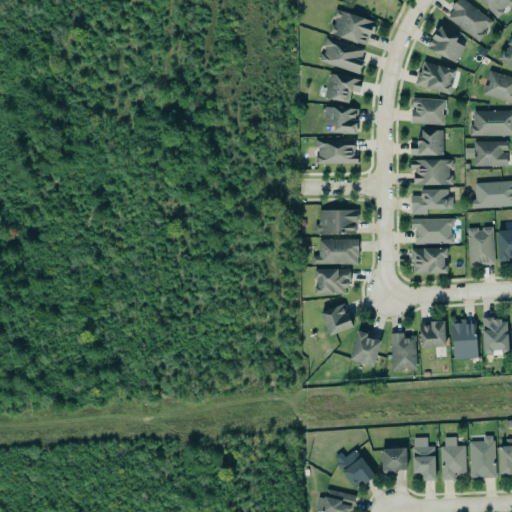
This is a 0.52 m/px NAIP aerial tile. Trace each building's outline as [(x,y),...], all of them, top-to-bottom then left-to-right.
[(453,0),(442,17),(476,41),(491,20),(463,0),(453,0)] [(476,0),(493,19),(501,12),(498,9),(504,4),(506,7),(511,2),(510,0),(476,0)] [(373,21),(370,30),(368,30),(363,44),(325,32),(328,23),(331,24),(333,17),(330,16),(333,8),(345,11),(361,16),(361,17),(373,21)] [(457,36),(436,27),(426,50),(456,63),(463,46),(454,43),(457,36)] [(314,59),(322,36),(361,48),(360,51),(363,52),(356,73),(314,59)] [(511,70),(493,58),(499,49),(501,51),(506,43),(504,42),(508,36),(511,38),(511,70)] [(420,60),(434,64),(434,63),(453,68),(450,76),(447,75),(445,82),(448,83),(446,93),(411,84),(414,71),(417,71),(420,60)] [(481,95),(511,103),(511,77),(488,71),(481,95)] [(326,72),(358,78),(356,91),(348,90),(345,102),(321,97),(326,72)] [(444,100),(411,99),(411,109),(410,109),(409,124),(443,125),(444,100)] [(322,105),(320,124),(331,124),(330,131),(352,133),(355,108),(322,105)] [(511,110),(472,111),(472,126),(468,126),(468,136),(511,136),(511,110)] [(407,154),(440,154),(440,129),(418,129),(418,136),(413,136),(413,141),(406,141),(407,154)] [(313,139),(352,137),(352,155),(356,154),(356,165),(312,167),(311,155),(305,155),(305,149),(314,149),(313,139)] [(506,167),(507,142),(472,141),(472,148),(463,148),(463,158),(472,159),(472,167),(506,167)] [(406,159),(449,159),(449,167),(446,167),(446,174),(449,174),(449,184),(410,184),(410,171),(411,171),(411,169),(406,169),(406,159)] [(511,207),(511,181),(473,183),(474,200),(468,200),(468,209),(511,207)] [(407,196),(418,195),(417,188),(445,188),(445,195),(449,195),(449,207),(423,208),(423,213),(408,213),(407,196)] [(316,209),(316,223),(311,223),(311,232),(316,232),(316,234),(352,234),(352,222),(354,222),(354,218),(355,218),(355,209),(316,209)] [(413,245),(451,244),(451,219),(409,220),(409,230),(413,229),(413,245)] [(478,227),(478,230),(474,230),(474,227),(463,228),(466,265),(491,264),(489,226),(478,227)] [(493,229),(511,228),(511,255),(508,256),(509,262),(496,262),(496,260),(495,260),(493,229)] [(355,238),(355,256),(353,256),(354,263),(308,264),(308,255),(315,255),(315,239),(355,238)] [(407,248),(407,261),(410,261),(410,272),(443,272),(443,264),(440,264),(440,256),(443,256),(443,247),(419,247),(419,248),(407,248)] [(313,269),(314,295),(347,295),(347,269),(313,269)] [(326,335),(350,325),(341,302),(317,311),(326,335)] [(481,320),(482,353),(507,353),(506,319),(481,320)] [(416,321),(417,347),(442,345),(440,320),(427,320),(427,324),(424,324),(424,321),(416,321)] [(450,320),(451,359),(475,359),(475,322),(464,322),(464,320),(450,320)] [(354,329),(364,332),(363,335),(377,340),(372,357),(374,357),(373,358),(372,358),(372,359),(373,360),(373,362),(371,361),(370,365),(346,358),(354,329)] [(386,333),(399,332),(399,336),(411,335),(413,368),(403,368),(403,365),(398,365),(398,369),(388,369),(386,333)] [(466,442),(466,479),(495,478),(494,440),(490,440),(490,435),(481,435),(481,441),(466,442)] [(438,479),(450,478),(450,472),(452,472),(452,476),(462,475),(461,444),(453,445),(452,436),(440,436),(440,446),(436,446),(438,479)] [(511,438),(499,439),(500,476),(511,475),(511,438)] [(408,446),(430,445),(432,479),(418,479),(418,474),(415,474),(415,471),(409,472),(408,446)] [(403,469),(402,446),(377,447),(378,473),(392,472),(392,469),(403,469)] [(333,454),(337,451),(345,458),(359,449),(375,475),(366,480),(359,476),(350,484),(331,462),(333,454)] [(349,511),(352,494),(324,490),(323,498),(316,497),(313,511),(349,511)]
